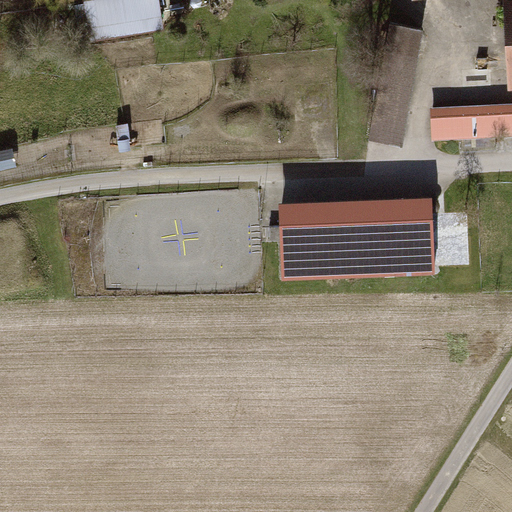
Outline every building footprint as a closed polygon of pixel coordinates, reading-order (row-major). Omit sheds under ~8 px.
[(163,0),(91,0),(88,1),(95,43),(169,30),(163,0)] [(431,30),(396,23),(374,140),(410,147),(431,30)] [(511,104),(437,107),(438,136),(511,133),(511,104)] [(17,149),(0,152),(0,171),(21,168),(17,149)] [(440,197),(288,206),(292,278),(444,269),(440,197)]
